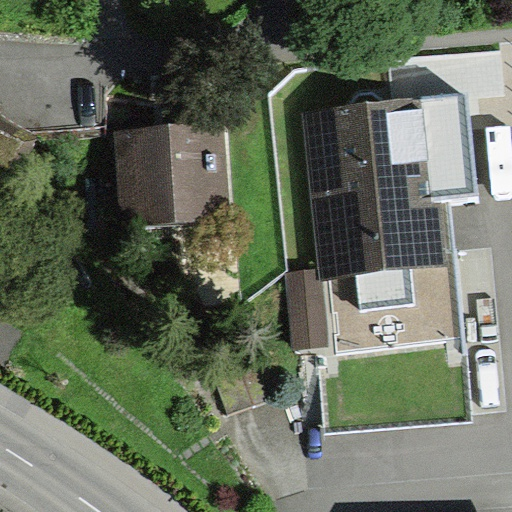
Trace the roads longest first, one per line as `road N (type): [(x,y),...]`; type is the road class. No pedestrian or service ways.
road 1 (residential): [(0,58),(232,55),(282,17)]
road 2 (residential): [(511,496),(334,511)]
